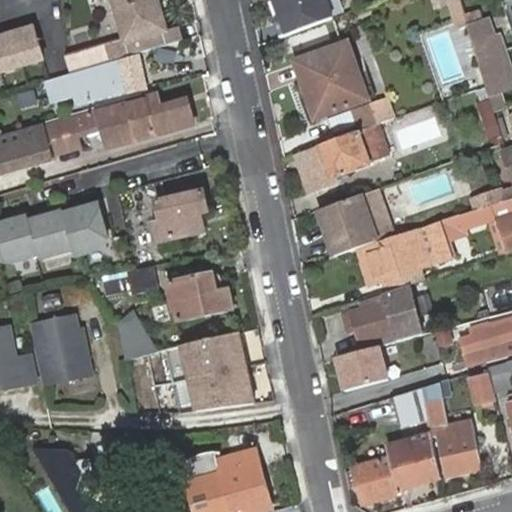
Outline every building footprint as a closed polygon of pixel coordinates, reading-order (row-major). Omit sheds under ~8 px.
[(109,0),(123,42),(107,47),(111,62),(162,47),(158,33),(161,33),(151,0),(109,0)] [(275,0),(282,19),(289,36),(296,33),(334,19),(327,0),(275,0)] [(282,19),(275,21),(281,39),(289,36),(282,19)] [(488,20),(466,28),(476,60),(505,50),(500,36),(494,38),(488,20)] [(182,41),(178,28),(161,33),(158,33),(162,47),(182,41)] [(0,75),(44,62),(35,30),(0,40),(0,75)] [(366,102),(352,61),(346,45),(294,62),(301,84),(310,81),(321,118),(366,102)] [(108,63),(104,48),(64,60),(68,76),(108,63)] [(482,63),(493,93),(507,89),(497,58),(482,63)] [(109,68),(113,82),(104,85),(108,101),(146,91),(138,60),(109,68)] [(357,61),(352,61),(366,102),(374,100),(365,73),(361,74),(357,61)] [(312,121),(321,118),(310,81),(301,84),(312,121)] [(155,97),(144,100),(148,115),(158,112),(155,97)] [(96,114),(101,130),(107,150),(190,126),(184,104),(158,112),(148,115),(144,100),(96,114)] [(96,114),(81,118),(86,135),(101,130),(96,114)] [(86,135),(81,118),(42,130),(51,160),(78,152),(75,138),(86,135)] [(410,121),(393,124),(396,146),(437,139),(434,122),(410,126),(410,121)] [(297,155),(306,196),(330,188),(328,181),(364,167),(363,165),(382,157),(371,128),(297,155)] [(0,142),(0,176),(52,161),(51,160),(42,130),(0,142)] [(472,194),(497,186),(492,168),(466,176),(472,194)] [(476,197),(480,209),(503,201),(499,189),(476,197)] [(320,211),(331,244),(336,242),(341,256),(395,238),(378,190),(320,211)] [(160,224),(154,225),(158,242),(204,233),(199,214),(207,213),(202,195),(156,206),(160,224)] [(445,237),(511,212),(511,197),(503,201),(480,209),(440,223),(445,237)] [(71,253),(72,260),(94,253),(105,245),(97,218),(93,220),(90,210),(60,218),(71,253)] [(35,259),(37,263),(71,253),(60,218),(59,213),(25,223),(35,259)] [(0,261),(1,265),(10,266),(35,259),(23,218),(0,224),(0,261)] [(511,252),(511,218),(496,225),(507,254),(511,252)] [(440,223),(410,233),(411,236),(361,254),(372,287),(453,258),(445,237),(440,223)] [(331,244),(337,259),(341,256),(336,242),(331,244)] [(159,293),(153,268),(128,274),(129,280),(105,286),(108,298),(132,293),(133,298),(159,293)] [(169,288),(178,325),(233,313),(228,292),(216,295),(211,278),(169,288)] [(391,293),(361,303),(363,311),(344,316),(348,331),(356,329),(360,344),(382,338),(384,346),(404,341),(391,293)] [(132,311),(119,327),(127,363),(157,354),(132,311)] [(77,318),(34,327),(47,388),(95,378),(85,331),(80,332),(77,318)] [(458,339),(467,368),(498,360),(498,358),(511,353),(511,330),(510,322),(489,328),(488,325),(470,330),(472,337),(458,339)] [(8,330),(0,331),(0,393),(36,386),(29,358),(15,361),(8,330)] [(238,334),(183,348),(197,414),(255,408),(238,334)] [(497,392),(511,389),(508,377),(511,375),(511,361),(491,366),(497,392)] [(359,383),(364,402),(393,393),(387,375),(359,383)] [(471,379),(478,403),(493,400),(485,375),(471,379)] [(426,388),(434,432),(447,429),(438,385),(426,388)] [(399,427),(429,419),(425,403),(422,390),(392,399),(399,427)] [(438,437),(447,480),(483,474),(476,439),(456,443),(453,433),(438,437)] [(400,490),(441,480),(432,434),(388,447),(390,458),(353,469),(362,506),(401,495),(400,490)] [(114,447),(136,449),(137,437),(115,435),(114,447)] [(49,489),(39,493),(47,511),(87,511),(74,481),(81,478),(66,444),(36,456),(49,489)] [(219,462),(217,456),(214,456),(207,457),(196,460),(192,462),(188,463),(182,467),(193,486),(201,481),(209,511),(260,511),(272,508),(260,463),(258,463),(255,452),(219,462)] [(119,466),(84,473),(90,502),(125,495),(119,466)] [(193,486),(182,467),(195,511),(209,511),(201,481),(193,486)]
